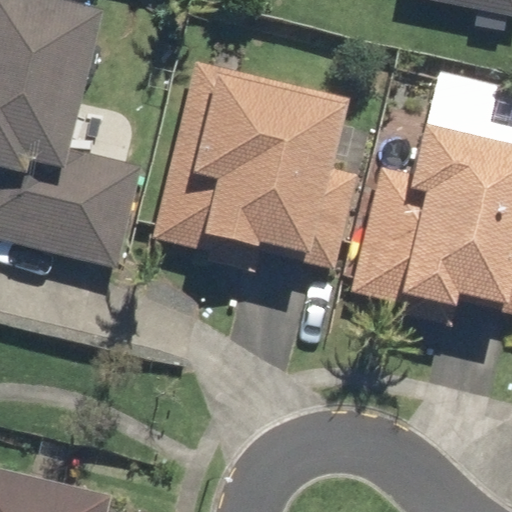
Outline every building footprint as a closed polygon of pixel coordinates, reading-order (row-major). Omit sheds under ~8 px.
[(0,0),(0,243),(122,271),(146,166),(81,152),(113,6),(87,0),(0,0)] [(511,0),(434,0),(511,14),(511,0)] [(353,95),(197,60),(157,241),(209,252),(207,261),(259,272),(263,255),(343,272),(366,170),(337,164),(353,95)] [(383,166),(352,293),(405,306),(402,316),(452,328),(459,302),(511,315),(511,86),(443,70),(417,174),(383,166)] [(0,511),(111,511),(115,494),(0,466),(0,511)]
